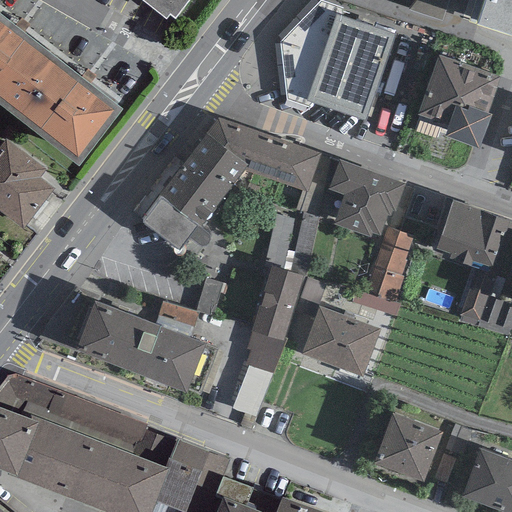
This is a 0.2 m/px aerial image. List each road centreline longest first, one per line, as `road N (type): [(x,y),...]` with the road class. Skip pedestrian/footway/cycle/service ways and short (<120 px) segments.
road 1 (residential): [(427,511),(0,345)]
road 2 (residential): [(196,76),(249,109),(511,203)]
road 3 (primary): [(196,76),(0,331)]
road 4 (residential): [(196,76),(66,0)]
